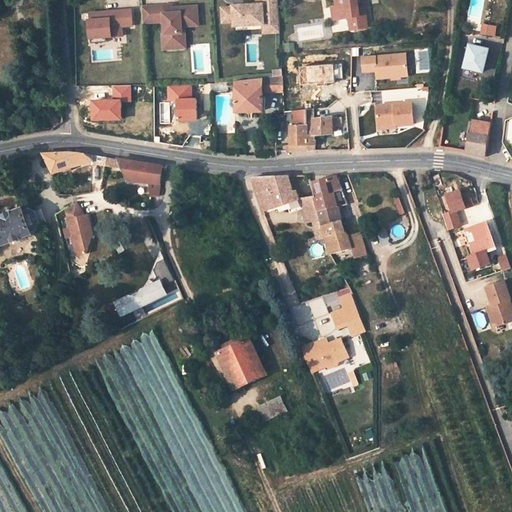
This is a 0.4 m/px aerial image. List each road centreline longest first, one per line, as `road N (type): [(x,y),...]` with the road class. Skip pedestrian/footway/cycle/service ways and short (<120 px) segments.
road 1 (tertiary): [(71,141),(227,165),(426,159),(497,172)]
road 2 (unknown): [(0,289),(18,304),(45,293),(59,225),(54,199)]
road 3 (residential): [(71,141),(63,0)]
road 4 (unknown): [(54,199),(174,201)]
